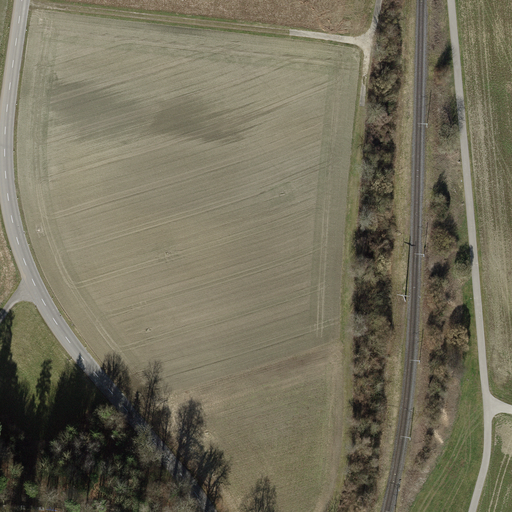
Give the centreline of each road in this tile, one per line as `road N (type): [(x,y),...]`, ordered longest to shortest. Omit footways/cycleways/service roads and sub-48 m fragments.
road 1 (tertiary): [(208,511),(73,347),(22,253),(5,149),(23,0)]
road 2 (track): [(472,511),(488,428),(451,0)]
